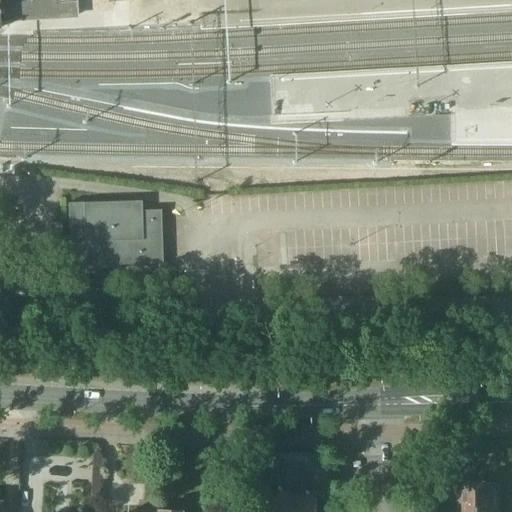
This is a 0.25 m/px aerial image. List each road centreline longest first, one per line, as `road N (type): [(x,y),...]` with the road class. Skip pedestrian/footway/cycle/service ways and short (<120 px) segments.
road 1 (secondary): [(0,400),(378,402)]
road 2 (secondary): [(378,402),(511,398)]
